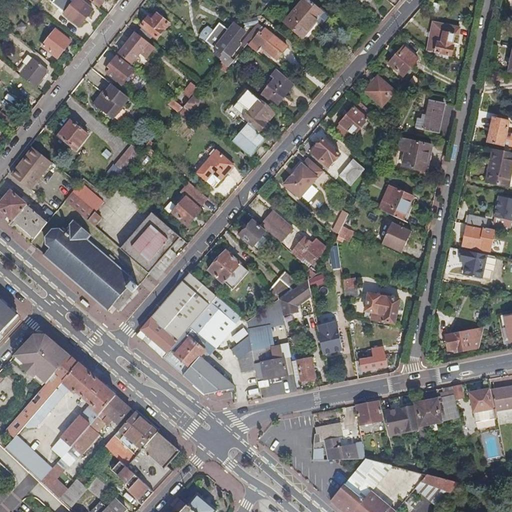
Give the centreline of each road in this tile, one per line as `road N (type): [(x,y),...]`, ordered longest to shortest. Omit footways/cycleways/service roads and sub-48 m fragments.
road 1 (residential): [(108,351),(416,0)]
road 2 (residential): [(487,0),(412,358),(414,382)]
road 3 (tertiary): [(216,442),(250,414),(414,382)]
road 4 (residential): [(131,0),(0,164)]
road 5 (secondary): [(108,351),(216,442)]
